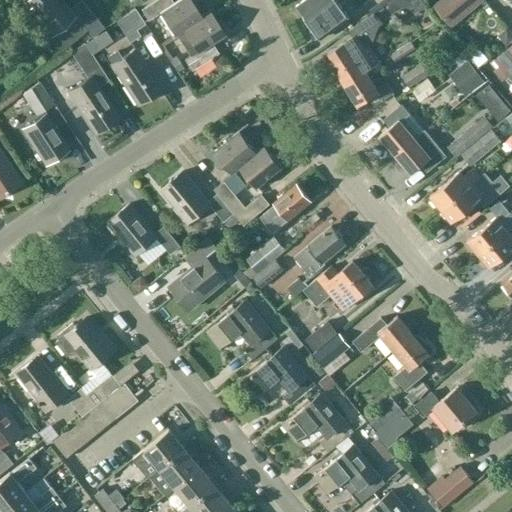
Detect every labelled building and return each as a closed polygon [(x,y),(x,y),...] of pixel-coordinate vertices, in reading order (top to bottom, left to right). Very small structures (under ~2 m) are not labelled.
[(88,32),(76,15),(62,0),(22,0),(50,34),(49,35),(62,52),(88,32)] [(175,33),(204,14),(194,0),(175,0),(173,2),(171,0),(154,0),(140,9),(148,20),(159,13),(173,35),(175,33)] [(336,0),(302,0),(296,5),(320,38),(349,17),(338,3),(336,0)] [(477,0),(445,0),(436,7),(443,16),(448,11),(455,20),(478,1),(477,0)] [(135,8),(116,20),(130,42),(140,35),(136,29),(145,23),(135,8)] [(204,14),(175,33),(190,55),(184,59),(191,70),(218,53),(212,43),(225,34),(224,32),(227,31),(227,28),(222,21),(219,20),(217,21),(210,10),(204,14)] [(344,83),(365,71),(382,62),(369,44),(372,43),(374,41),(375,38),(376,35),(378,28),(379,26),(383,22),(374,13),(373,14),(349,30),(354,38),(338,47),(343,55),(332,62),(338,72),(335,74),(339,81),(342,80),(344,83)] [(92,14),(82,23),(93,36),(103,28),(92,14)] [(511,33),(508,28),(500,35),(500,40),(506,47),(511,41),(511,33)] [(415,48),(412,43),(411,41),(390,54),(394,61),(415,48)] [(109,80),(84,43),(71,52),(87,75),(66,89),(95,132),(119,117),(99,87),(109,80)] [(511,46),(496,60),(500,66),(495,70),(502,78),(507,74),(511,80),(511,46)] [(112,61),(139,104),(161,89),(133,48),(112,61)] [(480,50),(472,57),(479,67),(488,59),(480,50)] [(435,55),(402,75),(408,85),(441,65),(435,55)] [(174,56),(169,59),(177,71),(182,68),(174,56)] [(449,75),(465,96),(484,80),(468,60),(449,75)] [(373,105),(392,93),(387,84),(377,90),(365,71),(344,83),(356,104),(368,97),(373,105)] [(21,93),(34,114),(53,102),(40,81),(21,93)] [(509,111),(487,85),(475,96),(496,121),(509,111)] [(395,153),(414,137),(399,119),(408,112),(401,104),(384,118),(390,125),(379,134),(395,153)] [(46,165),(68,151),(46,115),(23,129),(46,165)] [(457,142),(450,148),(456,155),(492,125),(484,115),(455,139),(457,142)] [(492,129),(463,153),(471,163),(500,139),(492,129)] [(444,155),(438,148),(423,130),(414,137),(395,153),(411,172),(420,163),(427,169),(444,155)] [(239,167),(257,152),(240,131),(215,152),(233,174),(240,168),(239,167)] [(257,188),(283,167),(265,145),(257,152),(239,167),(240,168),(257,188)] [(0,195),(21,181),(0,149),(0,195)] [(441,208),(480,176),(473,167),(464,175),(460,170),(431,194),(441,208)] [(480,176),(441,208),(452,221),(482,197),(487,203),(510,184),(500,173),(493,180),(486,171),(480,176)] [(184,221),(208,202),(183,172),(162,190),(177,208),(175,210),(184,221)] [(235,216),(246,207),(225,182),(214,190),(217,194),(235,216)] [(273,232),(311,201),(297,184),(273,203),(275,205),(260,217),(273,232)] [(511,214),(511,212),(510,213),(508,210),(511,206),(511,187),(495,202),(489,206),(497,215),(468,239),(479,253),(511,225),(511,214)] [(232,227),(239,221),(235,216),(217,194),(208,202),(224,222),(226,220),(232,227)] [(170,255),(180,247),(164,227),(155,235),(130,204),(108,222),(135,255),(156,238),(170,255)] [(246,207),(235,216),(239,221),(244,226),(254,218),(246,207)] [(511,225),(479,253),(490,266),(511,247),(511,225)] [(325,262),(346,244),(332,226),(294,257),(310,276),(326,263),(325,262)] [(275,237),(246,259),(257,273),(275,259),(275,258),(285,250),(275,237)] [(207,256),(217,249),(209,239),(185,258),(193,268),(170,286),(188,309),(225,279),(207,256)] [(257,273),(253,277),(262,288),(285,270),(275,259),(257,273)] [(367,290),(373,285),(353,261),(339,273),(332,266),(317,278),(308,287),(306,291),(318,305),(331,295),(343,310),(360,296),(362,298),(368,292),(367,290)] [(511,291),(511,273),(503,281),(511,291)] [(132,285),(140,294),(149,287),(144,281),(139,280),(132,285)] [(253,359),(278,339),(246,300),(207,332),(220,347),(241,329),(252,342),(245,348),(253,359)] [(121,329),(127,319),(111,310),(105,320),(121,329)] [(396,351),(414,335),(398,316),(388,324),(382,319),(381,317),(353,340),(362,351),(382,334),(396,351)] [(101,361),(115,349),(103,335),(101,336),(86,318),(77,325),(74,321),(57,335),(59,339),(56,341),(68,355),(76,349),(92,368),(95,366),(106,380),(87,395),(96,406),(121,386),(101,361)] [(314,353),(338,334),(328,321),(304,340),(314,353)] [(298,351),(305,346),(293,330),(286,336),(298,351)] [(314,353),(313,354),(323,365),(349,345),(339,333),(338,334),(314,353)] [(421,362),(430,354),(414,335),(396,351),(407,365),(395,375),(407,389),(428,371),(421,362)] [(292,406),(316,386),(284,346),(245,378),(258,394),(279,376),(289,388),(282,394),(292,406)] [(46,410),(69,393),(39,356),(17,373),(46,410)] [(329,375),(319,383),(326,393),(336,384),(329,375)] [(130,408),(139,401),(125,384),(117,391),(130,408)] [(453,430),(477,410),(458,387),(440,402),(433,393),(417,406),(425,415),(434,407),(453,430)] [(96,406),(87,395),(82,388),(69,399),(83,416),(96,406)] [(121,415),(130,408),(117,391),(107,398),(121,415)] [(348,437),(354,432),(322,393),(283,425),(295,440),(317,422),(328,435),(320,441),(329,452),(336,447),(348,437)] [(390,395),(366,416),(379,432),(404,411),(403,411),(390,395)] [(112,422),(121,415),(107,398),(98,406),(112,422)] [(0,474),(15,463),(1,445),(12,436),(20,430),(0,404),(0,474)] [(102,430),(112,422),(98,406),(89,413),(102,430)] [(379,432),(376,434),(378,437),(386,445),(388,447),(398,438),(391,430),(408,416),(404,411),(379,432)] [(94,436),(102,430),(89,413),(81,420),(94,436)] [(85,444),(94,436),(81,420),(72,427),(85,444)] [(47,422),(34,431),(43,443),(55,434),(47,422)] [(76,451),(85,444),(72,427),(63,434),(76,451)] [(160,468),(185,448),(169,429),(145,450),(153,460),(142,468),(149,476),(160,468)] [(67,458),(76,451),(63,434),(54,441),(67,458)] [(348,437),(336,447),(342,454),(354,445),(348,437)] [(388,447),(378,437),(371,443),(388,461),(395,455),(388,447)] [(342,454),(315,477),(327,492),(342,480),(361,503),(386,483),(354,445),(342,454)] [(175,487),(200,467),(185,448),(160,468),(175,487)] [(0,481),(0,508),(2,511),(27,492),(18,481),(36,467),(29,458),(11,473),(11,472),(0,481)] [(434,460),(417,469),(424,482),(441,472),(434,460)] [(444,508),(475,481),(461,465),(445,478),(443,475),(427,488),(444,508)] [(178,511),(183,511),(216,486),(200,467),(175,487),(183,497),(173,505),(178,511)] [(405,470),(394,478),(400,486),(410,478),(405,470)] [(221,511),(231,505),(216,486),(183,511),(221,511)] [(2,511),(40,511),(60,497),(53,488),(35,502),(27,492),(2,511)] [(106,507),(113,501),(103,489),(96,495),(106,507)] [(408,511),(392,491),(366,511),(408,511)] [(58,511),(67,506),(60,497),(40,511),(58,511)] [(122,498),(115,504),(118,508),(126,502),(122,498)] [(109,511),(121,511),(118,508),(115,504),(113,501),(106,507),(109,511)]
